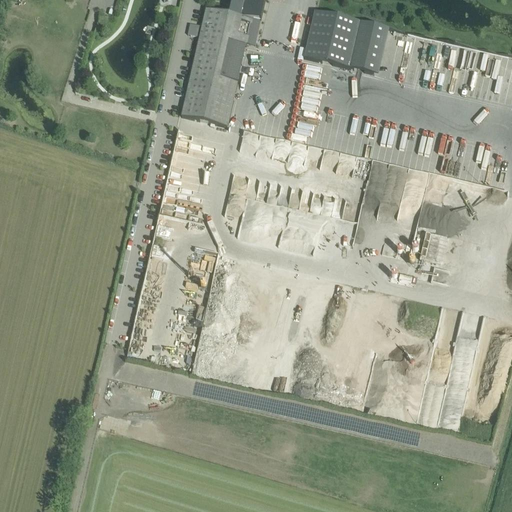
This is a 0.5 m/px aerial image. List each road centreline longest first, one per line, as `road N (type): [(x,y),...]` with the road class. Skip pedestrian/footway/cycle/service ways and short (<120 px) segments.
road 1 (unknown): [(230,149),(211,204),(217,228),(331,259),(350,257),(368,235),(378,193)]
road 2 (unknown): [(378,193),(392,142),(391,108),(266,64)]
road 3 (unknown): [(230,149),(378,193)]
